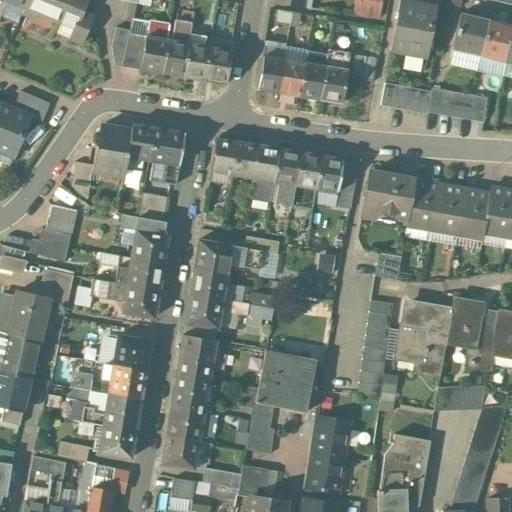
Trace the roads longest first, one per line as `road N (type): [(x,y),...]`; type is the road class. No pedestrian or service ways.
road 1 (residential): [(140,511),(202,118)]
road 2 (residential): [(233,123),(370,144),(511,152)]
road 3 (residential): [(0,216),(93,106),(111,101)]
road 4 (residential): [(233,123),(255,0)]
